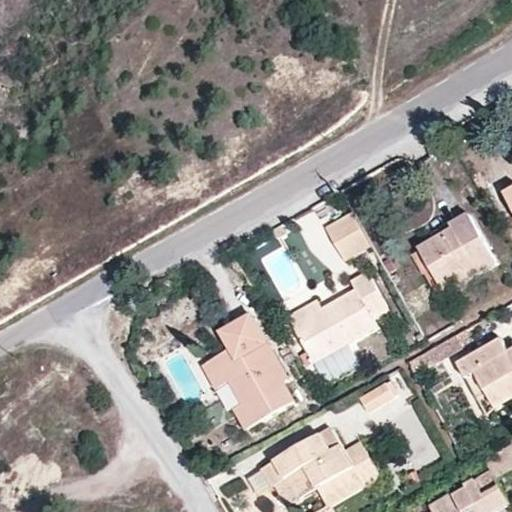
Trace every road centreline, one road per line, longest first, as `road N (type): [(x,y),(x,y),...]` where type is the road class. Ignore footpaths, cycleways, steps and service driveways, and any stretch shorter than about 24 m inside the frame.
road 1 (tertiary): [(74,305),(511,55)]
road 2 (residential): [(74,305),(204,511)]
